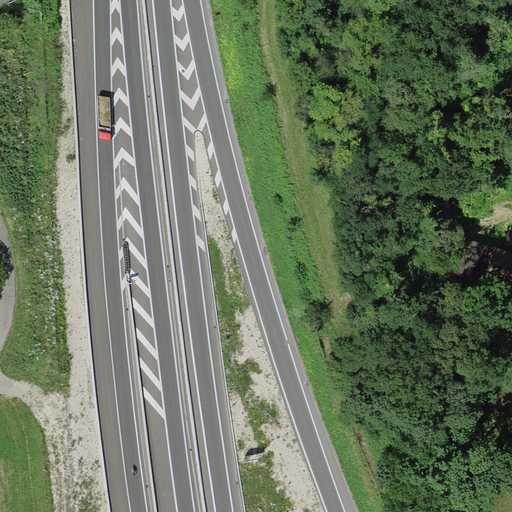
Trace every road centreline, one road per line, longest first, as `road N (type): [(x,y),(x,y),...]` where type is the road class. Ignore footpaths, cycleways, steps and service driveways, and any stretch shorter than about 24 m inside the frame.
road 1 (motorway): [(340,511),(242,220),(192,0)]
road 2 (motorway): [(225,511),(166,0)]
road 3 (motorway): [(127,0),(178,511)]
road 4 (motorway): [(102,0),(103,243),(130,511)]
